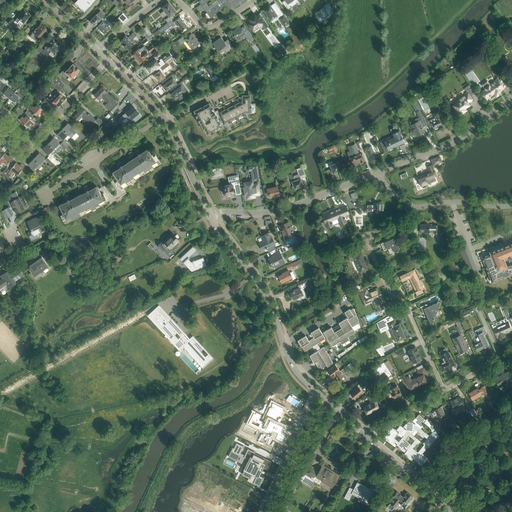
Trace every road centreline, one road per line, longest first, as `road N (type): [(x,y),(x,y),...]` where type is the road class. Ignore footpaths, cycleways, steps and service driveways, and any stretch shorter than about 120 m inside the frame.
road 1 (tertiary): [(326,401),(293,366),(265,297),(210,216)]
road 2 (residential): [(444,390),(368,241)]
road 3 (residential): [(377,173),(452,143),(511,101)]
road 4 (residential): [(0,135),(26,147),(107,61)]
road 5 (residential): [(50,200),(47,192),(163,117)]
road 6 (residential): [(326,401),(272,511)]
